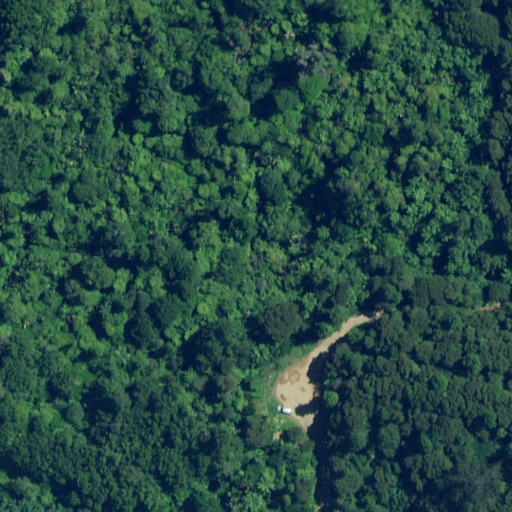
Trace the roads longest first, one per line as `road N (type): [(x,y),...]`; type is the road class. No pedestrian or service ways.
road 1 (track): [(319,511),(324,465),(293,401),(289,365),(341,324),(484,308),(511,264)]
road 2 (track): [(511,185),(456,0)]
